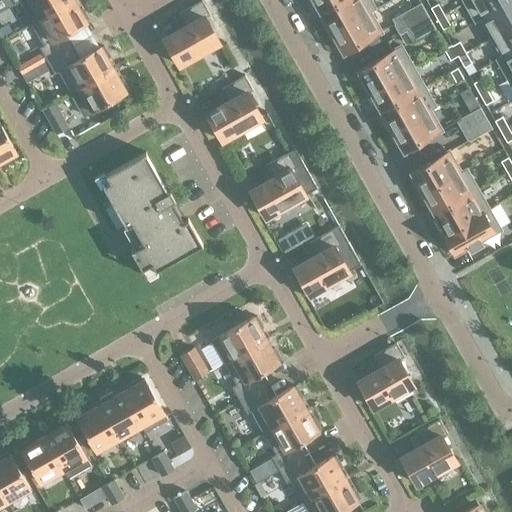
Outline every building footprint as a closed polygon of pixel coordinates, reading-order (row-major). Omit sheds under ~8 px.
[(31,23),(71,0),(12,0),(15,4),(19,1),(31,23)] [(47,60),(73,45),(66,33),(86,22),(86,20),(89,18),(82,8),(79,9),(74,0),(71,0),(31,23),(43,44),(39,47),(47,60)] [(186,26),(178,30),(166,37),(164,38),(179,65),(181,64),(180,63),(217,43),(218,43),(219,42),(205,17),(210,14),(202,0),(200,0),(179,12),(186,26)] [(310,0),(314,8),(317,6),(320,12),(342,0),(310,0)] [(342,0),(320,12),(324,18),(321,20),(329,34),(375,8),(370,0),(342,0)] [(467,0),(464,2),(474,21),(511,0),(467,0)] [(481,19),(491,36),(511,24),(511,0),(474,21),(475,22),(481,19)] [(393,18),(393,17),(391,18),(399,31),(428,15),(420,2),(393,18)] [(436,18),(444,14),(438,3),(430,7),(436,18)] [(329,34),(337,47),(339,46),(343,53),(381,32),(369,12),(376,8),(375,8),(329,34)] [(436,18),(443,29),(450,25),(444,14),(436,18)] [(406,30),(412,40),(435,28),(428,15),(399,31),(400,34),(406,30)] [(8,22),(0,26),(0,30),(4,38),(13,32),(8,22)] [(495,58),(496,59),(511,49),(511,24),(491,36),(501,55),(495,58)] [(452,45),(457,56),(465,51),(459,41),(452,45)] [(457,56),(452,45),(451,44),(444,49),(450,60),(457,56)] [(71,92),(113,68),(107,58),(110,56),(104,46),(101,47),(100,46),(80,57),(73,45),(47,60),(54,73),(58,71),(71,92)] [(413,66),(401,45),(358,70),(362,77),(359,78),(367,92),(413,66)] [(511,49),(496,59),(506,77),(511,74),(511,49)] [(465,51),(457,56),(464,67),(471,63),(465,51)] [(413,66),(367,92),(375,106),(377,104),(381,111),(424,86),(413,66)] [(463,78),(457,67),(450,71),(456,82),(463,78)] [(122,77),(119,79),(113,68),(71,92),(84,115),(126,91),(125,90),(128,88),(122,77)] [(25,72),(23,73),(27,81),(36,76),(31,69),(25,72)] [(253,89),(244,75),(222,88),(229,101),(208,113),(208,112),(207,113),(222,140),(223,139),(260,118),(262,117),(248,92),(253,89)] [(479,94),(487,89),(480,78),(473,83),(479,94)] [(424,86),(381,111),(384,117),(381,118),(389,132),(435,106),(424,86)] [(468,87),(459,93),(462,99),(471,93),(468,87)] [(479,94),(485,104),(493,100),(487,89),(479,94)] [(56,133),(68,126),(55,102),(42,109),(56,133)] [(435,106),(389,132),(397,146),(400,144),(404,151),(441,130),(430,110),(436,107),(435,106)] [(458,118),(457,119),(463,130),(480,120),(474,110),(459,119),(458,118)] [(502,116),(494,120),(500,131),(508,127),(502,116)] [(480,120),(463,130),(469,141),(470,140),(470,139),(486,131),(480,120)] [(0,123),(0,161),(16,152),(0,123)] [(511,134),(508,127),(500,131),(506,142),(511,138),(511,134)] [(305,194),(316,188),(318,187),(295,147),(265,164),(272,178),(252,190),(252,189),(250,190),(266,217),(267,216),(304,195),(305,194)] [(173,201),(175,199),(170,189),(167,191),(146,153),(145,151),(106,174),(110,181),(103,185),(125,225),(126,226),(132,223),(143,243),(133,249),(132,248),(131,249),(142,268),(152,263),(155,270),(201,244),(201,245),(202,244),(188,218),(186,218),(186,219),(184,220),(179,212),(173,201)] [(459,171),(448,151),(411,172),(415,179),(412,181),(420,194),(466,168),(466,167),(459,171)] [(506,172),(511,168),(511,163),(508,156),(500,161),(506,172)] [(428,208),(431,206),(434,213),(477,188),(466,168),(420,194),(428,208)] [(477,188),(434,213),(437,219),(435,220),(443,234),(489,208),(477,188)] [(489,208),(443,234),(454,255),(469,247),(471,250),(482,244),(480,240),(500,229),(489,208)] [(306,222),(285,234),(293,247),(314,235),(306,222)] [(316,255),(308,259),(296,266),(295,266),(294,267),(309,294),(311,293),(310,293),(347,272),(349,271),(361,264),(339,225),(309,241),(316,255)] [(211,340),(224,362),(266,338),(260,328),(263,326),(257,315),(254,317),(253,316),(211,340)] [(278,360),(281,358),(275,347),(272,349),(266,338),(224,362),(236,384),(231,386),(239,400),(265,385),(258,373),(279,361),(278,360)] [(413,384),(412,384),(399,359),(404,356),(396,342),(373,355),(380,368),(360,380),(360,379),(358,380),(373,407),(375,406),(374,406),(411,385),(413,384)] [(194,347),(181,354),(195,378),(208,371),(194,347)] [(132,385),(122,391),(141,425),(163,412),(144,378),(143,379),(141,376),(130,382),(132,385)] [(272,397),(265,385),(239,400),(247,413),(251,410),(263,432),(305,408),(299,398),(302,396),(296,385),(293,387),(292,385),(272,397)] [(186,401),(198,420),(216,409),(204,390),(186,401)] [(100,403),(100,404),(119,437),(141,425),(122,391),(111,397),(109,394),(99,400),(100,403)] [(96,450),(119,437),(100,404),(89,409),(87,406),(77,413),(78,416),(77,416),(96,450)] [(311,419),(305,408),(263,432),(275,453),(271,456),(272,457),(278,469),(305,454),(298,442),(318,431),(317,429),(320,428),(314,417),(311,419)] [(423,444),(415,449),(403,456),(403,455),(401,456),(416,483),(418,482),(417,482),(454,461),(455,461),(456,460),(442,435),(447,432),(439,418),(416,431),(423,444)] [(54,429),(44,435),(68,477),(90,464),(67,422),(65,423),(63,420),(53,426),(54,429)] [(68,477),(44,435),(33,441),(32,438),(21,444),(23,447),(21,448),(40,482),(62,469),(67,478),(68,477)] [(157,454),(167,472),(173,468),(164,450),(157,454)] [(0,488),(7,501),(30,488),(11,454),(9,455),(7,452),(0,455),(0,488)] [(167,472),(157,454),(151,457),(161,475),(167,472)] [(332,455),(323,460),(311,466),(305,454),(278,469),(286,482),(290,480),(302,502),(345,478),(339,467),(342,466),(336,455),(333,457),(332,455)] [(272,457),(249,470),(256,482),(278,469),(272,457)] [(351,488),(345,478),(302,502),(308,511),(337,511),(358,500),(357,499),(360,497),(354,486),(351,488)] [(114,479),(107,482),(117,500),(123,496),(114,479)] [(101,486),(111,503),(117,500),(107,482),(101,486)] [(186,490),(180,494),(190,511),(196,508),(186,490)] [(181,511),(188,511),(190,511),(180,494),(173,498),(181,511)]
